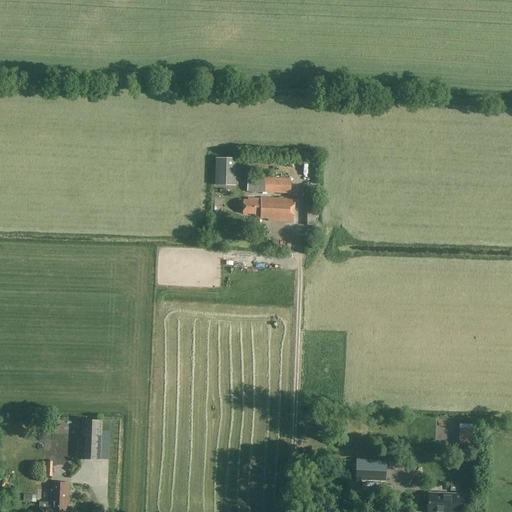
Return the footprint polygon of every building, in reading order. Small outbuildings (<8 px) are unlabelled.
[(235,159),(215,159),(215,186),(235,186),(235,159)] [(291,179),(265,178),(265,176),(247,175),(247,194),(259,194),(259,193),(269,194),(290,195),(291,179)] [(305,195),(304,226),(315,226),(315,219),(315,195),(305,195)] [(261,200),(248,200),(248,201),(244,201),(243,214),(255,215),(255,216),(260,216),(260,218),(268,219),(268,221),(294,222),(295,200),(261,199),(261,200)] [(100,461),(102,421),(82,420),(80,460),(100,461)] [(356,460),(355,480),(385,481),(386,461),(356,460)] [(53,462),(43,462),(42,476),(52,477),(53,462)] [(469,462),(461,462),(460,481),(469,481),(469,462)] [(14,474),(0,473),(0,488),(13,489),(14,474)] [(69,505),(69,501),(69,484),(51,483),(50,503),(46,503),(46,498),(40,498),(39,511),(67,511),(68,505),(69,505)] [(461,511),(462,495),(429,493),(427,511),(461,511)]
